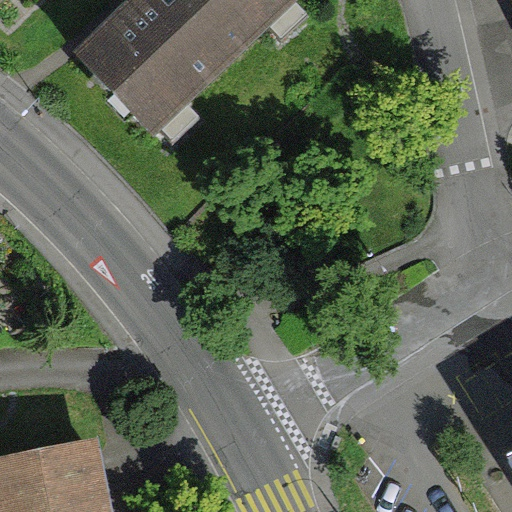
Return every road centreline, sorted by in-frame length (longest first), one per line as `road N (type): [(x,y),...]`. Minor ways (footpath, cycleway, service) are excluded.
road 1 (residential): [(0,145),(121,259),(242,413)]
road 2 (residential): [(489,285),(430,0)]
road 3 (residential): [(242,413),(489,285)]
